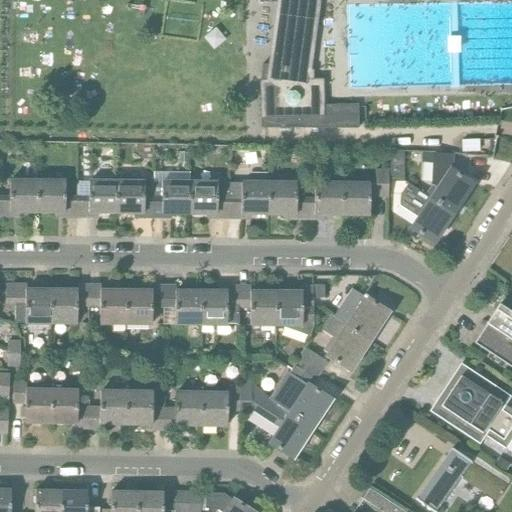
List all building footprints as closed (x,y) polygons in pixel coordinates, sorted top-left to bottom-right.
[(276,0),(266,82),(259,81),(260,120),(277,119),(276,129),(358,130),(358,105),(324,106),(323,80),(313,80),(313,71),(311,71),(320,0),(276,0)] [(388,153),(388,170),(388,182),(404,182),(404,153),(388,153)] [(424,196),(453,215),(473,185),(451,170),(451,155),(422,154),(421,163),(432,164),(430,186),(424,196)] [(374,185),(374,197),(388,198),(388,182),(388,170),(374,170),(374,185)] [(229,220),(229,183),(229,176),(221,176),(221,186),(220,186),(220,198),(218,198),(218,182),(189,182),(189,215),(216,215),(216,220),(229,220)] [(10,213),(38,213),(37,180),(10,180),(10,197),(0,196),(0,208),(1,218),(10,218),(10,213)] [(77,218),(77,203),(65,203),(65,180),(37,180),(38,213),(64,213),(64,218),(77,218)] [(89,214),(117,214),(117,181),(89,181),(89,203),(77,203),(77,218),(89,218),(89,214)] [(143,219),(153,219),(153,197),(144,197),(144,181),(117,181),(117,214),(143,214),(143,219)] [(163,214),(189,215),(189,182),(161,181),(161,197),(153,197),(153,219),(162,219),(163,214)] [(241,215),(269,215),(269,182),(241,182),(241,184),(229,183),(229,220),(241,220),(241,215)] [(295,220),(305,220),(305,199),(296,198),(296,183),(269,182),(269,215),(295,216),(295,220)] [(315,216),(342,216),(342,183),(314,182),(314,199),(305,199),(305,220),(315,220),(315,216)] [(342,216),(369,216),(370,183),(342,183),(342,216)] [(453,215),(424,196),(408,184),(400,196),(400,207),(418,219),(411,230),(434,245),(453,215)] [(25,326),(51,326),(51,291),(26,291),(26,284),(16,285),(15,307),(15,324),(25,324),(25,326)] [(5,307),(15,307),(16,285),(6,285),(5,307)] [(77,308),(88,308),(89,286),(76,286),(76,291),(51,291),(51,326),(77,327),(77,308)] [(99,327),(126,327),(126,292),(101,291),(101,286),(89,286),(88,308),(99,309),(99,327)] [(152,309),(163,309),(163,286),(152,286),(152,292),(126,292),(126,327),(151,327),(152,309)] [(174,327),(200,327),(201,292),(176,292),(175,287),(163,286),(163,309),(175,309),(174,327)] [(227,309),(238,309),(239,287),(227,287),(227,293),(201,292),(200,327),(227,328),(227,309)] [(250,328),(276,328),(276,293),(251,293),(251,287),(239,287),(238,309),(250,309),(250,328)] [(276,293),(276,328),(302,328),(302,310),(313,310),(313,299),(313,287),(302,288),(302,293),(276,293)] [(313,287),(313,299),(324,300),(324,287),(313,287)] [(338,320),(370,342),(388,314),(351,289),(338,308),(344,312),(338,320)] [(473,345),(508,368),(511,370),(511,316),(498,307),(473,345)] [(370,342),(338,320),(331,315),(320,331),(331,338),(323,351),(326,355),(325,356),(350,373),(370,342)] [(7,355),(20,355),(20,342),(7,342),(7,355)] [(305,349),(298,359),(319,372),(325,362),(305,349)] [(6,368),(19,368),(20,355),(7,355),(6,368)] [(288,413),(313,428),(330,401),(309,387),(319,372),(298,359),(279,387),(297,400),(288,413)] [(0,388),(9,389),(9,375),(0,374),(0,388)] [(468,427),(489,442),(491,439),(505,449),(511,437),(511,412),(509,411),(511,406),(511,401),(481,381),(472,394),(469,393),(465,392),(461,393),(457,396),(455,399),(454,403),(453,405),(454,408),(455,410),(457,414),(471,423),(468,427)] [(24,423),(50,424),(51,385),(35,385),(36,389),(26,389),(26,383),(12,383),(12,405),(24,405),(24,423)] [(292,459),(313,428),(288,413),(275,404),(252,384),(240,384),(240,387),(239,412),(251,412),(251,411),(280,429),(270,444),(292,459)] [(76,430),(88,430),(89,407),(77,407),(78,390),(68,390),(69,385),(51,385),(50,424),(76,424),(76,430)] [(100,425),(125,425),(126,387),(110,386),(110,391),(100,390),(100,408),(89,407),(88,430),(100,430),(100,425)] [(151,431),(163,432),(164,409),(152,409),(153,391),(143,391),(143,387),(126,387),(125,425),(151,426),(151,431)] [(227,412),(239,412),(240,387),(227,387),(227,393),(218,392),(218,389),(202,388),(201,427),(227,427),(227,412)] [(0,400),(8,401),(9,389),(0,388),(0,400)] [(175,426),(201,427),(202,388),(185,388),(185,392),(175,392),(175,409),(164,409),(163,432),(175,432),(175,426)] [(407,511),(433,511),(459,479),(497,503),(507,486),(451,449),(415,500),(416,501),(407,511)] [(405,511),(370,489),(354,511),(405,511)] [(0,490),(0,511),(10,511),(11,491),(0,490)] [(61,511),(62,492),(35,491),(34,511),(61,511)] [(62,492),(61,511),(86,511),(87,492),(62,492)] [(98,511),(136,511),(137,493),(111,493),(111,511),(99,511),(98,511)] [(162,511),(163,493),(137,493),(136,511),(162,511)] [(174,511),(187,511),(188,494),(174,494),(174,511)] [(188,494),(187,511),(200,511),(201,494),(188,494)] [(250,511),(233,500),(233,501),(223,495),(205,494),(205,511),(219,511),(250,511)]
